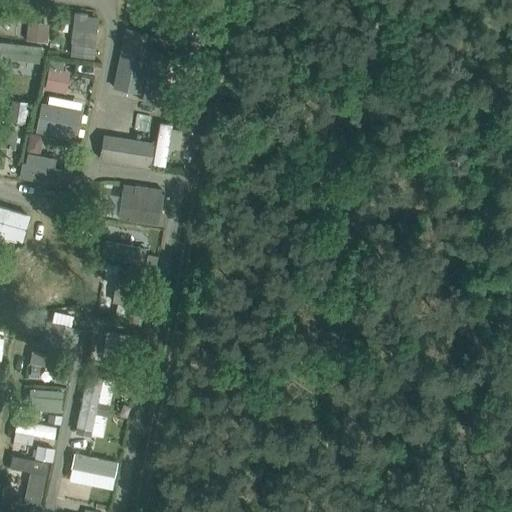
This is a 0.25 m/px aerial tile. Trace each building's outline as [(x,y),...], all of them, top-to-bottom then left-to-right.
[(143,9),(141,23),(157,26),(155,37),(188,43),(192,17),(191,17),(144,9),(143,9)] [(72,56),(93,58),(98,20),(77,17),(72,56)] [(113,90),(139,95),(152,30),(127,24),(113,90)] [(28,25),(26,40),(46,42),(48,27),(28,25)] [(0,58),(39,62),(41,47),(0,42),(0,58)] [(49,69),(45,88),(60,91),(64,72),(61,71),(63,61),(51,58),(49,69)] [(151,58),(142,101),(155,104),(165,61),(151,58)] [(193,62),(192,67),(195,72),(201,73),(203,63),(193,62)] [(41,103),(36,131),(75,139),(81,110),(57,106),(58,100),(50,98),(49,104),(41,103)] [(12,101),(10,115),(24,117),(25,113),(32,114),(34,104),(12,101)] [(185,114),(182,125),(193,127),(196,116),(185,114)] [(0,118),(0,145),(12,148),(13,141),(19,142),(19,138),(14,137),(15,130),(1,128),(2,119),(0,118)] [(160,123),(153,164),(164,166),(168,147),(171,129),(172,125),(160,123)] [(31,135),(27,151),(36,153),(39,150),(42,137),(31,135)] [(100,159),(120,162),(149,167),(152,144),(104,136),(100,159)] [(72,172),(51,168),(53,159),(40,156),(27,154),(25,154),(20,178),(70,187),(72,172)] [(118,218),(161,225),(163,213),(160,213),(163,190),(135,186),(134,197),(121,196),(118,218)] [(0,206),(0,236),(19,242),(27,214),(0,206)] [(105,241),(102,256),(142,264),(145,249),(105,241)] [(148,255),(145,266),(155,268),(157,257),(148,255)] [(121,271),(118,282),(133,285),(135,274),(121,271)] [(116,286),(113,301),(129,305),(125,321),(140,324),(147,292),(116,286)] [(38,313),(31,314),(32,329),(40,328),(38,313)] [(47,323),(41,347),(74,355),(76,345),(75,345),(78,330),(69,328),(72,316),(55,313),(53,324),(47,323)] [(107,332),(103,355),(116,357),(117,355),(134,358),(136,344),(137,337),(107,332)] [(32,352),(29,364),(57,369),(55,381),(67,383),(72,357),(60,355),(59,357),(32,352)] [(32,366),(31,376),(38,377),(39,367),(32,366)] [(77,426),(76,431),(90,434),(102,378),(87,375),(77,426)] [(124,377),(121,392),(132,394),(135,379),(124,377)] [(30,389),(28,411),(40,412),(40,410),(60,411),(62,392),(30,389)] [(49,414),(47,422),(59,424),(61,416),(49,414)] [(16,431),(14,441),(30,444),(32,435),(53,439),(56,427),(18,419),(15,431),(16,431)] [(37,450),(35,458),(51,461),(53,449),(41,447),(37,450)] [(75,453),(71,468),(114,477),(115,477),(117,463),(75,453)] [(12,456),(10,468),(30,472),(24,501),(39,504),(48,463),(12,456)] [(4,485),(2,496),(10,498),(13,487),(4,485)]
